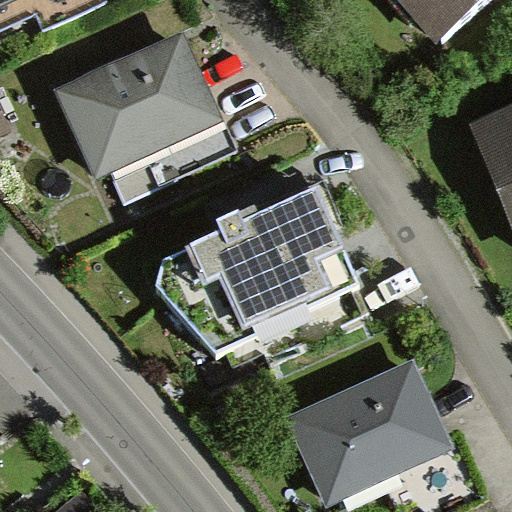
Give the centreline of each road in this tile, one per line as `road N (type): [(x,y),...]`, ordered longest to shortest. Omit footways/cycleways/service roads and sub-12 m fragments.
road 1 (residential): [(238,0),(343,115),(511,383)]
road 2 (tertiary): [(0,294),(191,511)]
